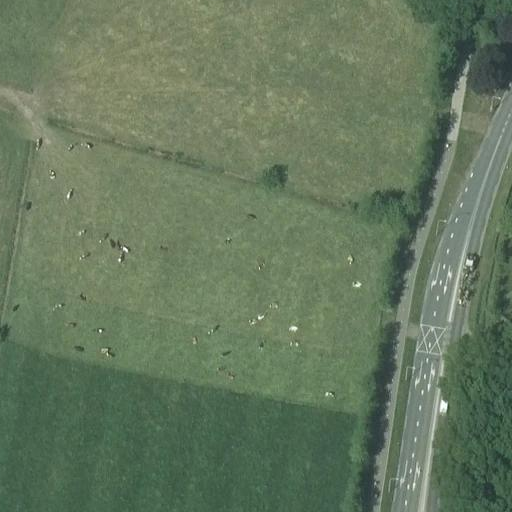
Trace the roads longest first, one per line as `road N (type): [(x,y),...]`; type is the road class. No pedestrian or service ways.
road 1 (primary): [(482,184),(442,272),(403,511)]
road 2 (primary): [(430,511),(482,184)]
